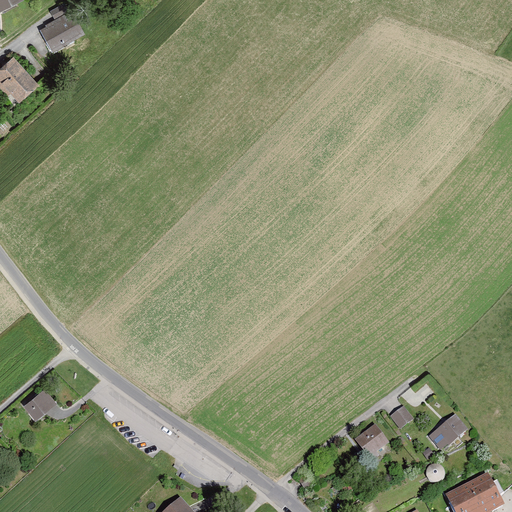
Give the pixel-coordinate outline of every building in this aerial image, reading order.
[(17,0),(0,0),(0,10),(18,1),(17,0)] [(66,14),(35,32),(49,55),(80,37),(66,14)] [(11,55),(0,64),(0,89),(12,103),(35,81),(11,55)] [(57,405),(45,390),(24,407),(36,422),(52,409),(57,405)] [(414,420),(403,407),(390,418),(400,431),(414,420)] [(467,432),(454,416),(429,436),(441,452),(467,432)] [(375,426),(356,441),(370,458),(389,444),(375,426)] [(427,466),(425,469),(424,473),(425,477),(426,480),(429,483),(432,485),(435,486),(439,485),(442,484),(445,482),(447,478),(448,474),(447,470),(446,467),(443,464),(439,462),(435,462),(431,463),(427,466)] [(488,472),(446,494),(455,511),(489,511),(505,504),(488,472)] [(194,511),(181,497),(162,511),(194,511)]
